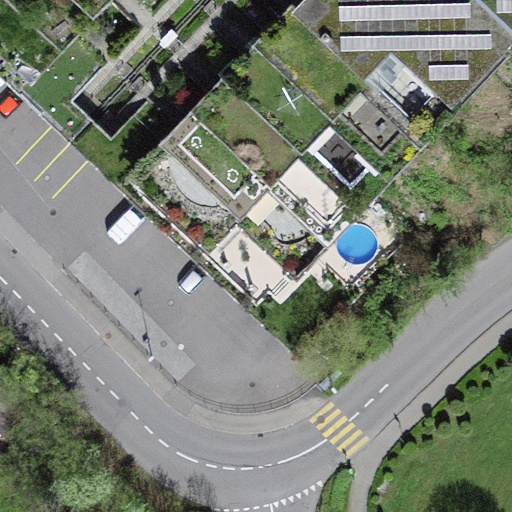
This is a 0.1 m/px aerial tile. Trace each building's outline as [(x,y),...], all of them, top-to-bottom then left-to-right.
[(43,0),(0,44),(0,52),(23,75),(71,25),(43,0)] [(0,0),(0,44),(43,0),(0,0)] [(43,0),(71,25),(76,20),(95,0),(43,0)] [(426,130),(456,98),(351,0),(309,0),(299,11),(426,130)] [(351,0),(456,98),(487,66),(416,0),(351,0)] [(511,0),(416,0),(487,66),(510,42),(511,39),(511,0)] [(395,162),(426,130),(299,11),(293,18),(269,43),(395,162)] [(71,25),(23,75),(61,112),(110,62),(71,25)] [(364,196),(395,162),(269,43),(258,55),(246,67),(237,76),(364,196)] [(311,252),(364,196),(237,76),(223,91),(216,98),(189,128),(184,132),(216,162),(243,188),(264,207),(278,221),(302,244),(311,252)] [(102,149),(137,182),(184,132),(149,99),(102,149)] [(137,182),(169,211),(216,162),(184,132),(137,182)] [(216,162),(169,211),(197,238),(243,188),(216,162)] [(278,221),(264,207),(243,188),(197,238),(217,257),(231,270),(278,221)] [(278,221),(231,270),(255,293),(302,244),(278,221)] [(302,244),(255,293),(279,315),(283,312),(326,266),(311,252),(302,244)] [(348,287),(326,266),(283,312),(305,333),(348,287)] [(0,431),(28,404),(0,375),(0,462),(14,449),(0,434),(0,431)]
